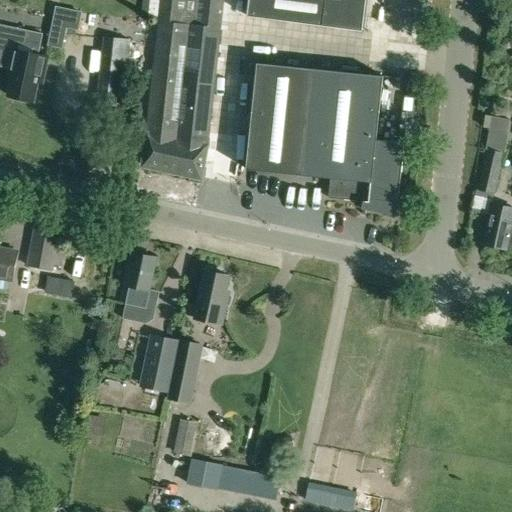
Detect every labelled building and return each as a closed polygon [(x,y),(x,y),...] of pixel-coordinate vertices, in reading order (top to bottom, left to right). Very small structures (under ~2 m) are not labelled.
[(161,0),(147,133),(146,133),(143,167),(200,179),(206,146),(221,0),(249,0),(247,17),(322,26),(331,27),(361,32),(365,0),(161,0)] [(0,24),(0,50),(13,53),(10,69),(14,70),(9,97),(31,101),(37,75),(42,76),(46,57),(38,55),(43,33),(0,24)] [(52,24),(48,45),(61,48),(65,27),(52,24)] [(104,38),(99,82),(125,85),(130,41),(104,38)] [(246,170),(301,175),(330,178),(328,198),(365,202),(364,208),(362,208),(362,209),(396,216),(396,215),(386,213),(387,201),(398,202),(404,143),(376,140),(383,76),(312,69),(257,63),(246,170)] [(421,76),(409,74),(406,96),(418,97),(421,76)] [(404,96),(401,122),(415,124),(418,98),(404,96)] [(487,151),(478,190),(494,193),(503,154),(487,151)] [(489,214),(482,245),(506,250),(511,225),(511,209),(492,205),(489,214)] [(34,227),(26,266),(52,271),(52,269),(53,265),(60,266),(63,252),(56,251),(59,232),(34,227)] [(0,279),(9,281),(11,280),(16,254),(15,252),(0,248),(0,279)] [(131,254),(125,286),(129,287),(127,296),(125,305),(145,309),(149,291),(156,259),(131,254)] [(204,272),(197,304),(194,318),(222,324),(226,307),(230,305),(231,297),(229,294),(229,293),(226,292),(229,277),(217,275),(215,271),(210,270),(208,273),(204,272)] [(170,390),(180,342),(149,335),(140,386),(169,392),(170,390)] [(169,392),(168,399),(189,403),(191,395),(201,345),(180,341),(180,342),(170,390),(169,392)] [(86,434),(87,435),(98,437),(101,437),(104,418),(89,416),(86,434)] [(208,436),(205,451),(224,455),(227,440),(208,436)] [(291,438),(278,440),(279,448),(292,446),(291,438)] [(191,460),(187,483),(218,489),(222,466),(191,460)] [(332,488),(309,483),(308,483),(304,502),(328,507),(332,490),(332,488)]
